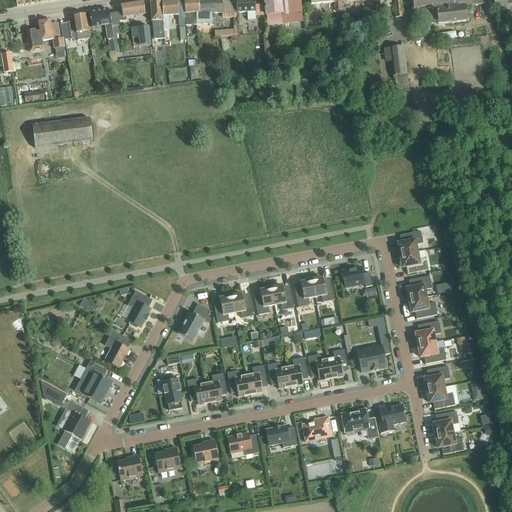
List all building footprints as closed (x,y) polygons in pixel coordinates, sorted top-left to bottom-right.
[(182,0),(177,0),(161,1),(164,34),(167,33),(169,29),(169,16),(178,15),(179,26),(186,26),(182,0)] [(197,0),(182,0),(186,26),(196,25),(195,13),(198,13),(197,0)] [(197,0),(198,13),(195,13),(196,25),(197,25),(197,24),(212,24),(211,13),(222,13),(222,18),(237,18),(236,14),(236,0),(223,0),(197,0)] [(254,0),(235,0),(236,0),(236,14),(248,13),(249,21),(251,21),(256,20),(256,17),(263,16),(262,5),(255,5),(254,0)] [(272,0),(265,1),(266,16),(267,26),(283,25),(282,16),(289,16),(287,0),(272,0)] [(310,0),(311,4),(330,2),(330,3),(333,3),(334,11),(341,11),(341,2),(342,2),(341,0),(310,0)] [(411,0),(413,8),(429,7),(431,6),(430,0),(411,0)] [(430,0),(431,6),(429,7),(429,11),(425,11),(427,26),(434,25),(433,23),(437,22),(437,25),(467,22),(465,7),(483,5),(482,0),(430,0)] [(493,0),(495,8),(497,8),(498,13),(508,11),(505,0),(493,0)] [(164,34),(161,1),(150,2),(151,21),(152,21),(154,40),(163,39),(163,34),(164,34)] [(394,2),(395,18),(403,17),(401,1),(394,2)] [(122,12),(109,14),(115,52),(116,53),(119,53),(116,34),(120,34),(119,27),(118,22),(126,21),(126,17),(145,14),(143,3),(121,6),(122,12)] [(115,52),(109,14),(109,10),(89,14),(91,28),(105,26),(110,53),(109,54),(110,55),(110,58),(111,59),(112,60),(113,61),(114,61),(116,61),(117,61),(116,53),(115,52)] [(61,25),(63,40),(65,40),(70,39),(70,40),(77,39),(77,41),(90,39),(86,16),(86,15),(84,16),(83,14),(79,15),(78,17),(73,17),(74,22),(68,23),(61,25)] [(50,21),(36,23),(37,29),(26,31),(29,52),(43,50),(43,48),(42,42),(52,40),(54,49),(66,47),(65,40),(63,40),(62,40),(59,23),(51,25),(50,21)] [(14,23),(0,26),(0,35),(4,53),(14,51),(12,41),(18,40),(14,23)] [(131,29),(133,47),(150,45),(148,27),(131,29)] [(215,38),(238,36),(237,27),(233,27),(234,31),(214,32),(215,38)] [(438,31),(438,39),(458,39),(458,31),(438,31)] [(392,63),(393,77),(395,91),(408,89),(404,48),(385,50),(386,63),(392,63)] [(1,60),(2,60),(4,73),(15,71),(14,65),(12,66),(10,55),(0,56),(1,60)] [(313,85),(305,76),(291,89),(299,98),(313,85)] [(0,98),(1,107),(13,105),(11,86),(0,87),(0,98)] [(24,94),(25,101),(44,99),(43,91),(24,94)] [(32,126),(35,149),(93,141),(90,119),(32,126)] [(400,256),(417,253),(416,246),(423,244),(420,232),(399,236),(401,244),(397,244),(400,256)] [(417,253),(400,256),(402,268),(406,268),(407,275),(428,271),(426,259),(419,260),(417,253)] [(341,272),(344,289),(364,285),(365,288),(372,287),(369,274),(363,275),(362,268),(341,272)] [(409,302),(426,298),(425,291),(432,289),(429,277),(408,281),(410,289),(406,289),(409,302)] [(308,300),(315,298),(311,278),(309,278),(307,279),(306,280),(304,281),(303,282),(303,283),(300,283),(301,287),(294,288),(298,308),(310,306),(308,300)] [(311,278),(315,298),(321,297),(323,304),(334,301),(330,281),(323,282),(322,279),(319,279),(320,278),(318,278),(316,278),(314,278),(313,278),(311,278)] [(268,308),(274,306),(270,286),(269,286),(267,287),(265,288),(264,289),(262,289),(263,290),(263,291),(260,291),(260,295),(254,296),(258,316),(269,314),(268,308)] [(270,286),(274,306),(281,305),(282,311),(294,309),(290,289),(283,290),(282,287),(279,287),(279,286),(277,286),(276,286),(274,286),(272,286),(270,286)] [(136,292),(128,307),(133,310),(126,321),(130,323),(129,325),(136,329),(137,327),(141,329),(145,321),(146,321),(148,317),(151,310),(148,309),(153,301),(136,292)] [(227,316),(234,314),(230,294),(228,294),(227,295),(225,296),(223,296),(222,297),(222,298),(219,299),(220,303),(213,304),(217,324),(229,322),(227,316)] [(230,294),(234,314),(240,313),(242,319),(253,317),(249,297),(242,298),(242,295),(239,295),(239,294),(237,294),(235,294),(233,294),(232,294),(230,294)] [(84,298),(80,305),(94,312),(97,305),(84,298)] [(427,305),(426,298),(409,302),(411,314),(415,313),(416,320),(437,316),(434,304),(427,305)] [(439,314),(454,312),(453,299),(438,301),(439,314)] [(210,312),(198,306),(193,315),(189,313),(178,335),(193,343),(204,322),(208,324),(210,320),(207,318),(210,312)] [(415,335),(418,347),(435,343),(433,336),(441,335),(438,322),(417,327),(419,334),(415,335)] [(284,334),(290,333),(288,325),(282,327),(284,334)] [(386,369),(384,356),(390,355),(384,325),(377,327),(382,349),(370,351),(370,350),(357,352),(361,374),(372,372),(378,371),(386,369)] [(303,338),(323,337),(322,328),(303,329),(303,338)] [(113,332),(105,346),(111,350),(105,362),(119,369),(129,351),(127,350),(132,342),(113,332)] [(224,344),(238,341),(237,334),(223,337),(224,344)] [(435,343),(418,347),(420,359),(423,358),(425,365),(446,361),(443,349),(442,341),(435,343)] [(467,344),(459,346),(461,355),(469,353),(467,344)] [(327,361),(331,380),(343,378),(342,373),(348,372),(344,351),(333,353),(334,360),(327,361)] [(331,380),(327,361),(320,362),(319,356),(308,358),(312,379),(318,378),(319,382),(331,380)] [(179,357),(166,359),(168,367),(180,364),(179,357)] [(287,369),(291,388),(303,386),(302,381),(308,380),(304,359),(292,361),(294,368),(287,369)] [(112,383),(103,378),(107,371),(90,362),(74,391),(100,405),(112,383)] [(291,388),(287,369),(280,370),(279,364),(267,366),(271,387),(278,386),(279,390),(291,388)] [(246,377),(250,396),(262,394),(261,389),(267,388),(263,367),(252,369),(253,376),(246,377)] [(449,380),(447,368),(426,372),(428,379),(424,380),(426,392),(444,388),(442,381),(449,380)] [(250,396),(246,377),(240,378),(238,372),(227,374),(231,395),(237,394),(238,398),(250,396)] [(206,385),(210,404),(222,402),(221,397),(227,396),(223,375),(211,377),(213,384),(206,385)] [(166,395),(169,412),(182,410),(179,393),(180,392),(179,384),(177,384),(176,377),(162,380),(164,387),(162,387),(164,396),(166,395)] [(210,404),(206,385),(199,386),(198,380),(186,382),(191,403),(197,402),(198,406),(210,404)] [(479,383),(470,385),(474,401),(482,400),(479,383)] [(58,390),(46,385),(42,392),(54,398),(58,390)] [(445,396),(444,388),(426,392),(429,404),(432,403),(434,411),(455,406),(452,394),(445,396)] [(72,414),(63,431),(72,436),(66,448),(74,453),(80,440),(81,441),(91,423),(84,419),(89,412),(70,402),(65,410),(72,414)] [(387,409),(386,407),(378,408),(381,424),(378,425),(380,435),(394,432),(393,426),(406,424),(402,406),(387,409)] [(342,422),(340,422),(341,428),(343,428),(344,434),(355,431),(357,433),(362,432),(364,430),(366,429),(368,440),(378,438),(374,419),(367,421),(365,411),(357,412),(357,414),(351,415),(351,414),(341,416),(342,422)] [(135,423),(146,420),(144,413),(133,416),(135,423)] [(433,425),(435,437),(453,434),(451,426),(458,425),(456,413),(435,417),(437,424),(433,425)] [(483,424),(490,425),(491,414),(484,413),(483,424)] [(302,426),(305,443),(332,438),(328,418),(314,421),(315,424),(311,425),(311,424),(302,426)] [(286,427),(265,431),(269,447),(282,444),(283,449),(297,446),(294,428),(287,430),(286,427)] [(231,455),(244,452),(245,457),(259,454),(256,436),(249,437),(248,434),(227,439),(231,455)] [(435,437),(438,449),(441,448),(443,456),(464,452),(461,439),(454,441),(453,434),(435,437)] [(343,459),(342,438),(334,438),(334,459),(343,459)] [(191,450),(192,457),(194,457),(196,466),(219,462),(214,441),(207,443),(207,445),(192,448),(193,449),(191,450)] [(153,457),(154,465),(156,465),(158,474),(181,470),(176,449),(169,450),(169,452),(154,455),(155,457),(153,457)] [(118,473),(120,482),(143,477),(138,457),(131,458),(131,460),(116,463),(117,465),(115,465),(116,473),(118,473)] [(370,460),(374,468),(381,465),(377,457),(370,460)] [(115,502),(116,511),(124,511),(123,501),(115,502)]
